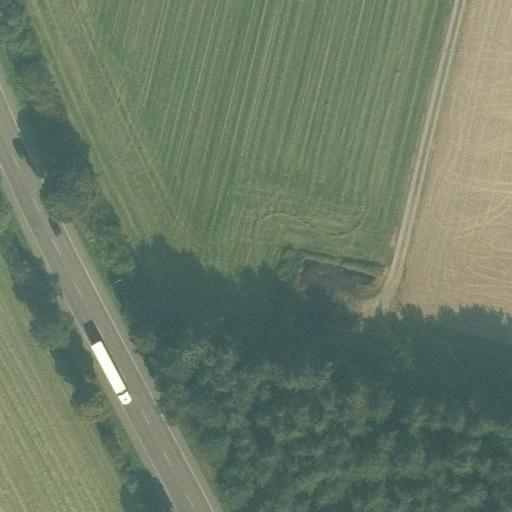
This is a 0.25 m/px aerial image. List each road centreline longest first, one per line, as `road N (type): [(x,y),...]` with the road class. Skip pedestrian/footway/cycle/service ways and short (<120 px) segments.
road 1 (primary): [(195,511),(0,128)]
road 2 (track): [(460,0),(379,342)]
